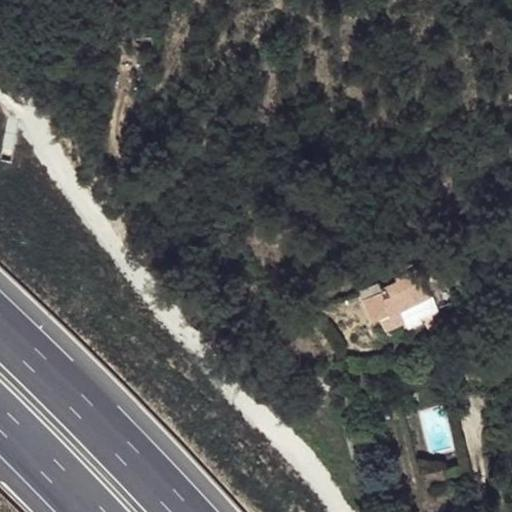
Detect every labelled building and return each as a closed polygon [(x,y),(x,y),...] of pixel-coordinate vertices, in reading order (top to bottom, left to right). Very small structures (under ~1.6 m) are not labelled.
[(150,49),(152,32),(134,30),(131,46),(150,49)] [(437,289),(426,259),(419,262),(432,291),(437,289)] [(432,291),(419,262),(400,270),(401,273),(413,297),(432,291)] [(413,297),(401,273),(381,282),(384,288),(393,307),(408,301),(413,297)] [(393,307),(384,288),(365,296),(375,318),(393,307)] [(412,311),(408,301),(393,307),(397,317),(412,311)] [(414,315),(412,311),(397,317),(393,307),(375,318),(392,326),(414,315)] [(484,382),(481,366),(469,371),(473,385),(484,382)]
